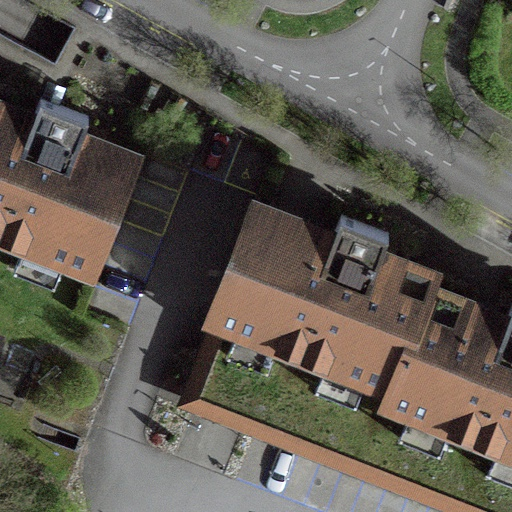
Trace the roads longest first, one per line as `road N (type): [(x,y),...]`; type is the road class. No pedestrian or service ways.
road 1 (residential): [(155,0),(359,112)]
road 2 (residential): [(359,112),(511,203)]
road 3 (residential): [(359,112),(407,0)]
